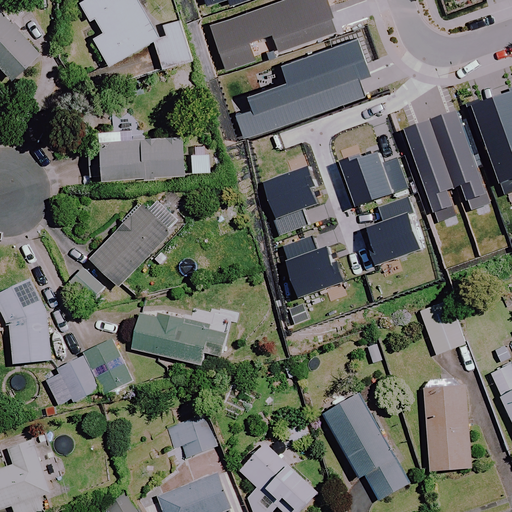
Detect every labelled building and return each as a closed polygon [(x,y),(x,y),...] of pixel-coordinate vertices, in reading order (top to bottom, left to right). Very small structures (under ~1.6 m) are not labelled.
[(84,0),(95,18),(101,15),(108,28),(98,34),(113,62),(163,35),(144,0),(84,0)] [(0,70),(9,81),(43,51),(0,1),(0,70)] [(197,58),(185,17),(168,22),(172,36),(158,40),(164,59),(178,55),(180,63),(197,58)] [(236,112),(245,134),(370,90),(364,73),(375,69),(363,34),(286,62),(291,76),(252,90),(257,105),(236,112)] [(511,88),(480,100),(511,189),(511,88)] [(132,128),(88,131),(90,152),(99,152),(99,158),(86,159),(88,181),(186,175),(183,136),(132,139),(132,128)] [(371,147),(350,155),(366,201),(414,185),(403,154),(393,158),(389,146),(373,152),(371,147)] [(317,161),(270,178),(283,214),(276,216),(282,233),(314,221),(308,205),(326,198),(320,183),(325,181),(317,161)] [(432,243),(414,193),(385,204),(390,217),(378,221),(384,237),(378,240),(385,260),(432,243)] [(161,203),(150,214),(145,209),(94,259),(123,288),(170,241),(184,226),(161,203)] [(318,234),(284,246),(302,294),(353,275),(347,256),(341,240),(322,247),(318,234)] [(96,312),(107,301),(101,294),(104,292),(85,271),(71,284),(96,312)] [(54,363),(51,314),(34,281),(0,298),(0,307),(11,331),(14,366),(54,363)] [(456,297),(422,309),(438,356),(472,345),(456,297)] [(225,359),(231,334),(225,333),(228,316),(188,307),(185,321),(141,312),(132,352),(203,367),(206,355),(225,359)] [(511,335),(511,328),(500,307),(485,315),(500,342),(511,335)] [(48,383),(59,406),(69,400),(72,405),(100,392),(84,359),(56,373),(59,378),(48,383)] [(511,363),(495,371),(511,407),(511,363)] [(472,384),(429,387),(434,468),(477,466),(472,384)] [(355,489),(367,511),(376,511),(401,499),(352,408),(313,429),(348,493),(355,489)] [(204,416),(164,432),(172,452),(182,449),(187,460),(217,449),(204,416)] [(14,511),(42,511),(39,499),(53,494),(39,455),(44,453),(38,436),(9,447),(15,466),(0,471),(0,511),(13,508),(14,511)] [(306,511),(311,507),(255,458),(229,485),(246,502),(236,511),(306,511)] [(154,511),(218,511),(209,490),(154,511)] [(137,511),(126,496),(103,511),(104,511),(137,511)]
